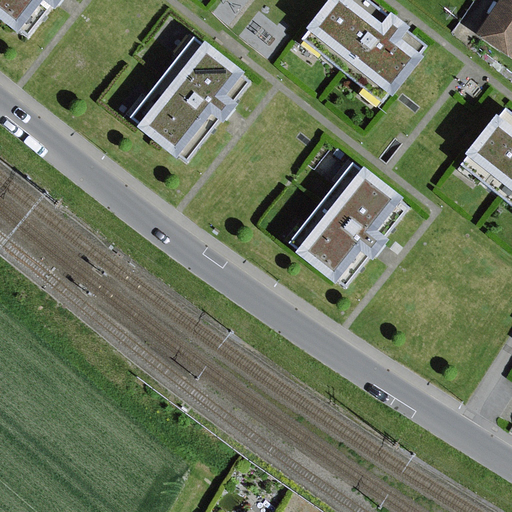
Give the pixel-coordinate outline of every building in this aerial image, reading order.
[(0,0),(0,20),(28,41),(58,2),(59,0),(0,0)] [(378,106),(421,52),(390,27),(354,0),(335,0),(300,45),(378,106)] [(511,0),(500,0),(474,40),(510,63),(511,60),(511,0)] [(126,123),(174,162),(210,118),(222,127),(227,120),(232,115),(220,106),(240,80),(191,41),(126,123)] [(511,209),(511,121),(500,112),(457,168),(511,209)] [(286,248),(340,293),(373,253),(405,214),(351,169),(286,248)]
